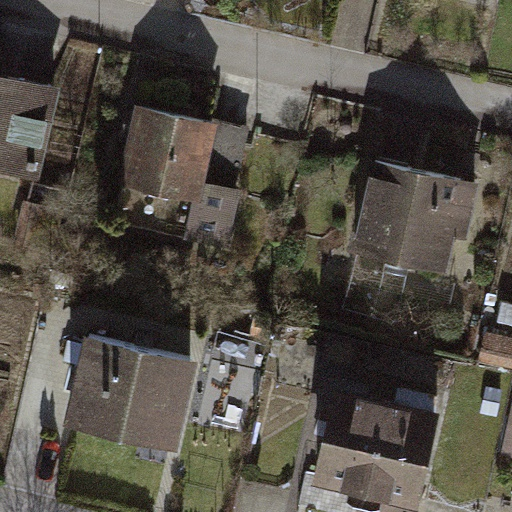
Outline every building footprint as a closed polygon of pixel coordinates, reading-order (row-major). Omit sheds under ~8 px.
[(59,87),(0,73),(0,167),(37,176),(59,87)] [(223,241),(247,130),(143,107),(118,218),(223,241)] [(467,236),(480,181),(380,158),(359,250),(443,269),(451,233),(467,236)] [(194,357),(95,335),(75,422),(174,445),(194,357)] [(415,511),(437,416),(342,395),(324,475),(368,484),(361,511),(415,511)]
